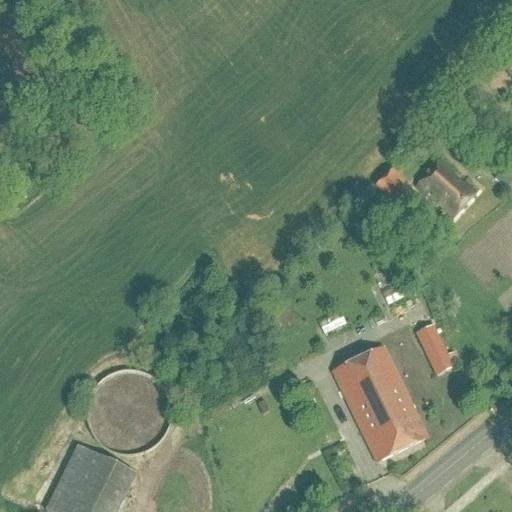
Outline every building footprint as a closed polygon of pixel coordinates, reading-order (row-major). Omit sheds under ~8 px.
[(452,221),(475,196),(437,162),(415,187),(452,221)] [(495,183),(505,192),(511,184),(511,172),(508,168),(495,183)] [(375,190),(400,215),(416,198),(391,173),(375,190)] [(340,317),(319,327),(324,338),(345,327),(340,317)] [(434,329),(416,338),(436,381),(454,373),(434,329)] [(200,330),(192,338),(199,344),(207,336),(200,330)] [(377,466),(428,441),(384,351),(333,376),(377,466)] [(89,405),(80,420),(132,450),(159,404),(150,399),(158,385),(136,372),(131,382),(115,372),(94,408),(89,405)] [(78,451),(47,511),(119,511),(136,480),(78,451)]
